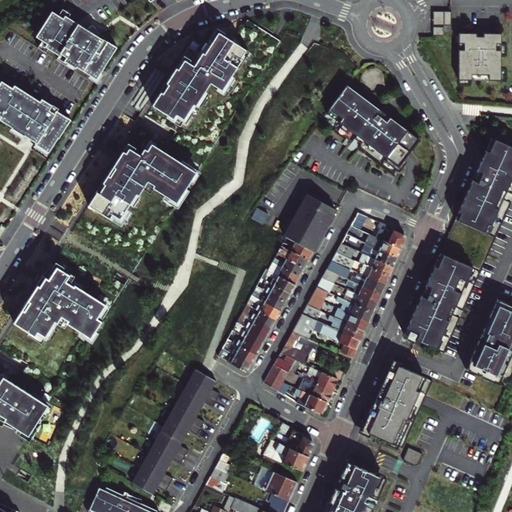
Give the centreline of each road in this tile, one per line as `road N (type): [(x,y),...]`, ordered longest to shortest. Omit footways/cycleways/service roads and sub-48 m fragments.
road 1 (residential): [(0,269),(133,58),(181,17),(235,0)]
road 2 (residential): [(247,387),(352,202),(424,226)]
road 3 (residential): [(340,441),(434,231)]
road 4 (residential): [(424,226),(331,435)]
road 5 (residential): [(434,231),(461,154),(406,34)]
road 6 (residential): [(380,48),(409,76),(448,146),(447,172),(424,226)]
road 7 (residential): [(247,387),(179,511)]
